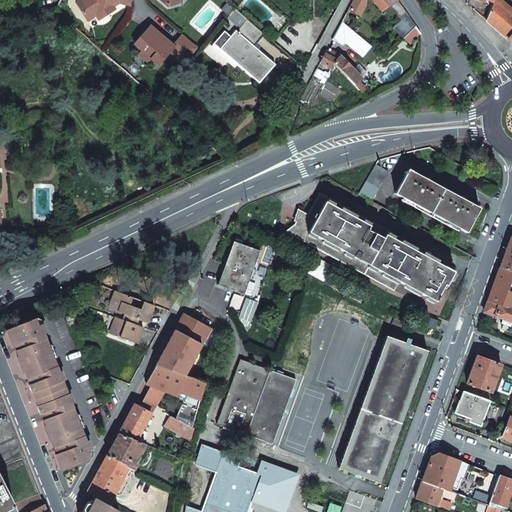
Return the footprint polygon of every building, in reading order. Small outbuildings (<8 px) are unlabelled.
[(79,0),(76,3),(87,20),(96,15),(104,10),(105,13),(114,7),(113,6),(110,2),(113,0),(117,0),(119,2),(131,5),(131,0),(79,0)] [(393,28),(403,38),(415,27),(395,0),(352,0),(348,9),(360,16),(365,6),(365,0),(372,0),(374,2),(375,3),(376,3),(377,2),(378,3),(381,0),(383,0),(388,7),(391,5),(401,20),(393,28)] [(375,3),(374,2),(382,12),(388,7),(383,0),(381,0),(378,3),(377,2),(376,3),(375,3)] [(494,0),(493,2),(486,21),(507,39),(511,33),(511,9),(500,0),(494,0)] [(104,10),(96,15),(99,20),(115,9),(114,7),(105,13),(104,10)] [(264,34),(233,8),(226,17),(239,28),(236,31),(235,30),(229,36),(218,49),(258,83),(275,64),(254,47),(264,34)] [(362,55),(370,46),(341,21),(332,39),(341,47),(345,41),(362,55)] [(168,52),(184,66),(199,48),(182,34),(172,45),(166,40),(165,41),(156,34),(157,32),(149,25),(148,26),(146,25),(142,30),(143,32),(133,43),(136,46),(141,50),(138,54),(147,62),(150,58),(155,62),(158,65),(168,52)] [(409,44),(418,37),(420,35),(415,27),(403,38),(409,44)] [(218,49),(229,36),(224,31),(213,44),(218,49)] [(136,46),(133,49),(138,54),(141,50),(136,46)] [(346,78),(361,93),(365,89),(358,81),(361,78),(360,78),(353,70),(339,54),(338,55),(330,49),(326,54),(336,60),(334,65),(346,78)] [(324,53),(319,62),(331,68),(331,69),(334,65),(336,60),(326,54),(324,53)] [(150,58),(147,62),(152,66),(155,62),(150,58)] [(358,64),(353,70),(360,78),(366,72),(358,64)] [(331,69),(331,68),(325,78),(337,85),(340,87),(346,78),(334,65),(331,69)] [(371,201),(388,172),(375,164),(358,194),(371,201)] [(466,233),(479,209),(408,170),(395,194),(466,233)] [(446,286),(453,272),(419,253),(422,248),(320,192),(308,215),(299,210),(295,224),(290,228),(287,232),(393,291),(398,282),(434,301),(444,285),(446,286)] [(509,242),(499,268),(511,272),(511,237),(509,242)] [(232,241),(216,285),(243,295),(258,250),(232,241)] [(511,272),(499,268),(490,293),(488,301),(509,308),(511,300),(511,293),(508,292),(510,286),(511,287),(511,272)] [(153,306),(117,292),(111,310),(123,314),(137,320),(146,323),(153,306)] [(511,309),(509,308),(488,301),(483,312),(503,319),(511,322),(511,309)] [(209,328),(182,313),(155,365),(185,377),(187,373),(185,372),(188,366),(191,361),(209,328)] [(135,325),(137,320),(123,314),(121,320),(135,325)] [(435,330),(438,321),(426,317),(423,325),(435,330)] [(85,451),(88,450),(40,325),(37,326),(34,318),(6,330),(12,346),(14,345),(19,356),(16,357),(23,373),(25,373),(46,427),(44,427),(50,443),(52,442),(57,454),(55,455),(60,469),(88,459),(85,451)] [(142,328),(135,325),(121,320),(118,319),(118,321),(115,323),(113,322),(108,334),(136,344),(142,328)] [(501,324),(510,327),(511,323),(511,322),(503,319),(501,324)] [(379,483),(427,351),(386,336),(338,468),(379,483)] [(489,360),(476,356),(467,383),(491,392),(501,365),(489,360)] [(247,511),(261,475),(243,469),(254,438),(272,444),(295,380),(240,359),(216,424),(249,436),(241,458),(223,452),(200,511),(247,511)] [(199,400),(204,384),(185,377),(155,365),(144,384),(148,386),(162,391),(175,396),(177,392),(189,396),(185,407),(180,405),(173,420),(191,430),(199,400)] [(148,386),(142,398),(154,405),(162,391),(148,386)] [(489,401),(463,392),(460,402),(459,401),(455,413),(470,418),(469,421),(480,425),(489,401)] [(0,511),(15,504),(14,503),(39,493),(0,395),(0,511)] [(138,406),(149,413),(154,405),(142,398),(138,406)] [(117,434),(135,441),(149,413),(138,406),(133,404),(117,434)] [(189,441),(193,431),(191,430),(173,420),(169,417),(164,425),(189,441)] [(511,418),(509,417),(501,437),(511,441),(511,418)] [(135,460),(143,444),(135,441),(117,434),(106,455),(126,467),(126,466),(119,462),(122,457),(136,464),(138,461),(135,460)] [(431,457),(422,481),(443,488),(456,493),(466,465),(465,464),(438,454),(431,457)] [(126,467),(106,455),(85,493),(94,498),(106,504),(126,467)] [(132,471),(133,471),(136,464),(122,457),(119,462),(126,466),(126,467),(132,471)] [(511,480),(499,476),(489,505),(503,510),(511,486),(511,480)] [(420,485),(415,499),(438,507),(442,497),(442,496),(454,500),(456,493),(443,488),(422,481),(420,485)] [(46,511),(39,493),(15,504),(0,511),(46,511)] [(453,501),(442,497),(438,507),(449,511),(453,501)] [(118,511),(119,511),(106,504),(94,498),(91,504),(96,507),(104,511),(118,511)]
